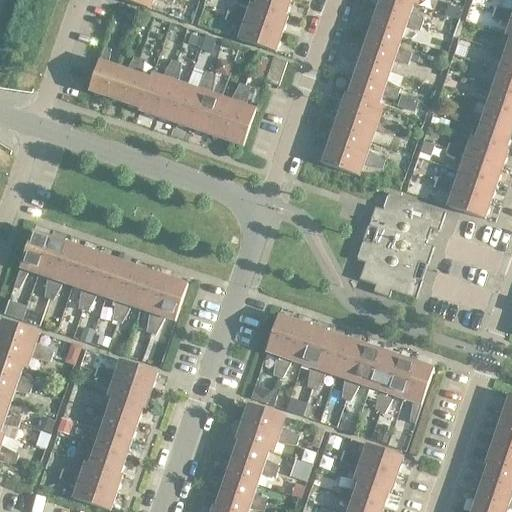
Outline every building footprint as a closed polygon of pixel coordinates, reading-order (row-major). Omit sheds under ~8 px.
[(174,0),(117,0),(150,11),(154,1),(173,4),(174,0)] [(291,1),(287,0),(257,0),(255,7),(255,8),(285,18),(286,17),(291,1)] [(397,0),(381,0),(377,12),(421,27),(423,22),(410,14),(413,6),(413,5),(397,0)] [(228,12),(226,17),(282,36),(288,18),(286,17),(285,18),(255,8),(255,7),(251,5),(247,16),(228,12)] [(511,11),(495,9),(493,13),(511,19),(511,11)] [(421,27),(377,12),(371,29),(402,39),(405,30),(419,33),(421,27)] [(511,19),(493,13),(492,18),(509,27),(506,38),(510,39),(510,38),(511,39),(511,19)] [(282,36),(226,17),(224,22),(242,31),(238,41),(276,54),(282,36)] [(402,39),(371,29),(365,46),(410,61),(411,56),(398,48),(402,39)] [(191,36),(188,45),(199,49),(202,40),(191,36)] [(205,36),(200,51),(211,55),(216,40),(205,36)] [(511,39),(510,38),(510,39),(507,48),(493,45),(491,51),(511,58),(511,39)] [(410,61),(365,46),(359,63),(390,73),(393,64),(408,67),(410,61)] [(110,51),(104,49),(89,93),(107,99),(117,69),(108,66),(110,51)] [(511,58),(491,51),(489,56),(502,63),(499,73),(511,77),(511,58)] [(127,72),(117,69),(107,99),(124,105),(139,61),(134,59),(127,72)] [(287,64),(273,59),(265,83),(279,88),(287,64)] [(145,63),(139,61),(124,105),(140,111),(141,111),(152,81),(151,80),(142,77),(145,63)] [(152,76),(151,80),(152,81),(141,111),(140,111),(139,113),(157,119),(170,82),(176,64),(172,62),(163,79),(152,76)] [(390,73),(359,63),(354,80),(398,95),(400,90),(387,82),(390,73)] [(181,65),(176,64),(170,82),(157,119),(174,125),(187,88),(178,85),(181,65)] [(511,77),(499,73),(496,82),(481,79),(479,85),(511,96),(511,77)] [(197,91),(187,88),(174,125),(191,131),(210,75),(206,74),(197,91)] [(215,77),(210,75),(191,131),(208,137),(221,99),(212,96),(215,77)] [(354,80),(348,96),(348,97),(378,107),(379,107),(381,98),(396,101),(398,95),(354,80)] [(231,103),(221,99),(208,137),(225,142),(244,87),(240,85),(231,103)] [(511,96),(479,85),(477,90),(490,98),(487,107),(511,115),(511,96)] [(249,89),(244,87),(225,142),(243,149),(256,111),(246,108),(249,89)] [(254,94),(251,104),(258,106),(262,96),(254,94)] [(346,96),(340,114),(395,133),(397,128),(380,119),(383,108),(379,107),(378,107),(348,97),(348,96),(346,96)] [(401,97),(397,109),(415,115),(418,103),(401,97)] [(511,133),(511,115),(487,107),(484,116),(469,113),(468,119),(511,134),(511,133)] [(395,133),(340,114),(334,131),(371,143),(374,134),(394,137),(395,133)] [(454,114),(451,122),(465,127),(466,124),(468,119),(454,114)] [(432,118),(430,124),(437,127),(439,121),(432,118)] [(439,121),(437,127),(447,130),(450,123),(440,119),(439,121)] [(511,134),(468,119),(466,124),(479,132),(476,140),(476,141),(506,151),(506,150),(511,134)] [(371,143),(334,131),(328,148),(384,167),(385,162),(368,153),(371,143)] [(448,145),(447,150),(502,169),(509,151),(506,150),(506,151),(476,141),(476,140),(471,139),(468,149),(448,145)] [(384,167),(328,148),(322,166),(359,178),(363,168),(382,171),(384,167)] [(502,169),(447,150),(445,155),(462,164),(459,173),(497,186),(502,169)] [(497,186),(459,173),(456,183),(437,180),(435,184),(491,203),(497,186)] [(491,203),(435,184),(434,189),(451,198),(447,208),(485,221),(491,203)] [(389,195),(383,212),(383,213),(431,229),(431,230),(439,233),(446,214),(389,195)] [(375,209),(369,228),(377,231),(377,230),(425,246),(426,245),(431,230),(431,229),(383,213),(383,212),(375,209)] [(377,231),(369,228),(363,243),(371,246),(371,247),(420,263),(419,264),(427,267),(434,248),(426,245),(425,246),(377,230),(377,231)] [(51,239),(33,233),(20,270),(14,289),(19,291),(29,273),(38,276),(51,239)] [(68,245),(51,239),(38,276),(47,280),(44,299),(49,301),(68,245)] [(371,246),(363,243),(357,262),(365,265),(365,264),(414,280),(414,279),(419,264),(420,263),(371,247),(371,246)] [(85,251),(68,245),(49,301),(53,302),(62,285),(72,288),(85,251)] [(102,257),(85,251),(72,288),(81,291),(78,311),(83,312),(102,257)] [(119,262),(102,257),(83,312),(87,314),(96,296),(106,300),(119,262)] [(136,268),(119,262),(106,300),(115,303),(112,322),(117,324),(136,268)] [(365,264),(365,265),(359,282),(376,287),(373,294),(389,300),(391,293),(416,301),(422,282),(414,279),(414,280),(365,264)] [(153,274),(136,268),(117,324),(121,325),(131,308),(140,311),(153,274)] [(170,280),(153,274),(140,311),(149,315),(146,334),(151,335),(170,280)] [(188,286),(170,280),(151,335),(155,337),(165,320),(175,323),(188,286)] [(297,323),(279,317),(266,354),(276,358),(273,377),(278,379),(297,323)] [(40,335),(2,322),(0,328),(0,341),(52,359),(53,354),(36,345),(40,335)] [(314,329),(297,323),(278,379),(282,380),(291,363),(301,366),(314,329)] [(331,335),(314,329),(301,366),(310,369),(307,389),(312,390),(331,335)] [(84,331),(80,342),(89,345),(93,334),(84,331)] [(348,341),(331,335),(312,390),(316,392),(325,375),(335,378),(348,341)] [(100,337),(97,347),(107,350),(110,341),(100,337)] [(52,359),(0,341),(0,360),(23,368),(23,369),(27,371),(31,360),(50,364),(52,359)] [(365,346),(348,341),(335,378),(344,381),(341,400),(346,402),(365,346)] [(70,345),(64,363),(73,366),(79,348),(70,345)] [(382,352),(365,346),(346,402),(350,404),(360,386),(369,390),(382,352)] [(399,358),(382,352),(369,390),(378,393),(375,412),(380,414),(399,358)] [(416,364),(399,358),(380,414),(384,415),(394,398),(403,401),(416,364)] [(0,360),(0,379),(31,390),(33,385),(20,377),(23,369),(23,368),(0,360)] [(157,375),(120,362),(116,373),(97,369),(96,374),(151,393),(157,375)] [(434,370),(416,364),(403,401),(412,404),(409,424),(415,426),(434,370)] [(151,393),(96,374),(94,379),(111,388),(108,398),(112,400),(113,399),(143,409),(143,410),(145,411),(151,393)] [(31,390),(0,379),(0,398),(12,402),(15,393),(29,395),(31,390)] [(266,392),(262,404),(267,406),(272,394),(266,392)] [(511,396),(509,396),(503,414),(511,416),(511,396)] [(12,402),(0,398),(0,417),(6,419),(19,424),(21,419),(8,411),(12,402)] [(113,399),(112,400),(109,408),(95,406),(93,411),(137,426),(143,410),(143,409),(113,399)] [(286,419),(248,406),(242,424),(298,443),(299,438),(282,429),(286,419)] [(137,426),(93,411),(91,416),(104,423),(101,433),(131,443),(137,426)] [(511,416),(503,414),(497,431),(511,435),(511,416)] [(39,416),(35,429),(50,435),(54,421),(39,416)] [(0,417),(0,435),(3,427),(18,429),(19,424),(6,419),(0,417)] [(61,422),(57,434),(68,438),(73,426),(61,422)] [(298,443),(242,424),(236,442),(238,443),(239,442),(269,452),(269,453),(273,455),(277,444),(296,448),(298,443)] [(316,429),(311,444),(319,446),(324,431),(316,429)] [(511,435),(497,431),(492,448),(511,454),(511,435)] [(40,433),(35,447),(44,451),(49,436),(40,433)] [(131,443),(101,433),(98,442),(83,440),(81,445),(95,450),(126,460),(131,443)] [(0,455),(17,461),(19,456),(1,447),(5,437),(0,435),(0,455)] [(379,435),(376,443),(386,447),(389,438),(379,435)] [(239,442),(238,443),(233,459),(277,474),(279,468),(266,461),(269,453),(269,452),(239,442)] [(95,450),(81,445),(80,450),(93,457),(90,466),(89,467),(120,477),(120,476),(126,460),(95,450)] [(403,459),(366,446),(362,457),(343,453),(342,458),(397,477),(403,459)] [(511,454),(492,448),(486,466),(488,467),(488,466),(511,473),(511,454)] [(17,461),(0,455),(0,462),(15,466),(17,461)] [(397,477),(342,458),(340,463),(357,472),(354,482),(358,484),(359,483),(389,493),(389,494),(391,495),(397,477)] [(277,474),(233,459),(227,476),(257,486),(260,477),(275,479),(277,474)] [(62,471),(61,476),(116,495),(122,477),(120,476),(120,477),(89,467),(90,466),(85,464),(82,475),(62,471)] [(511,473),(488,466),(488,467),(482,483),(511,492),(511,473)] [(110,511),(116,495),(61,476),(59,481),(76,490),(73,500),(106,511),(110,511)] [(257,486),(227,476),(221,493),(265,508),(267,502),(254,495),(257,486)] [(359,483),(358,484),(356,492),(341,489),(339,495),(383,510),(389,494),(389,493),(359,483)] [(511,492),(482,483),(476,500),(507,510),(510,501),(511,501),(511,492)] [(264,511),(265,508),(221,493),(216,509),(215,510),(221,511),(248,511),(249,511),(254,511),(264,511)] [(382,511),(383,510),(339,495),(337,501),(350,508),(348,511),(382,511)] [(506,511),(507,510),(476,500),(472,511),(506,511)]
